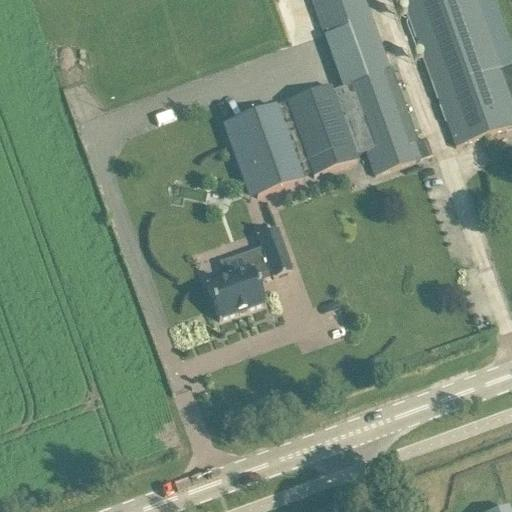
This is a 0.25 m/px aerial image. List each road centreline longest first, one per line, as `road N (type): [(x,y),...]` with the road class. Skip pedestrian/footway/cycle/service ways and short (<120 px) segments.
road 1 (primary): [(138,511),(343,437)]
road 2 (primary): [(343,437),(511,376)]
